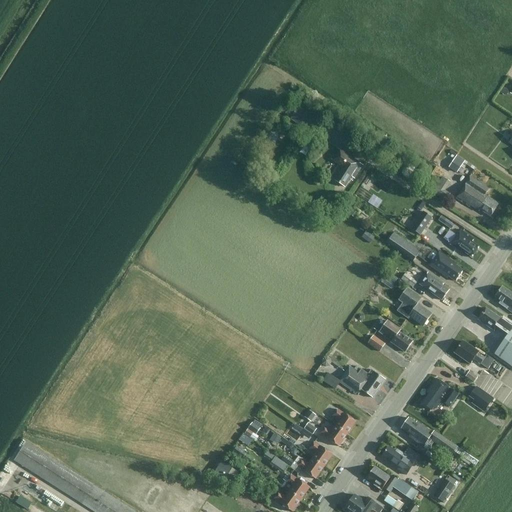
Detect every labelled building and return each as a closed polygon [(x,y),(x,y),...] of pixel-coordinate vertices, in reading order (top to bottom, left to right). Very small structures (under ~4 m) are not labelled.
[(317,119),(299,107),(291,119),(309,131),(317,119)] [(363,166),(339,150),(332,160),(339,165),(330,178),(345,188),(352,177),(354,179),(363,166)] [(457,173),(465,161),(457,156),(449,168),(457,173)] [(490,217),(499,204),(485,195),(488,190),(468,176),(463,183),(465,185),(456,199),(469,207),(470,206),(479,212),(480,210),(490,217)] [(450,194),(445,191),(451,182),(442,177),(432,193),(446,201),(450,194)] [(375,194),(370,202),(379,207),(384,199),(375,194)] [(411,229),(421,235),(433,218),(423,212),(411,229)] [(451,229),(454,225),(446,219),(443,224),(451,229)] [(479,247),(472,242),(474,239),(460,230),(450,245),(462,253),(463,251),(472,258),(479,247)] [(413,262),(420,252),(394,233),(387,244),(413,262)] [(463,271),(456,266),(457,264),(439,252),(430,266),(445,277),(447,275),(455,281),(463,271)] [(401,279),(413,288),(418,282),(417,281),(420,277),(409,268),(401,279)] [(428,273),(420,285),(442,300),(449,290),(443,286),(444,284),(428,273)] [(511,293),(502,287),(495,297),(501,302),(499,304),(511,312),(511,293)] [(417,304),(421,299),(407,289),(399,300),(403,303),(397,311),(408,319),(410,317),(424,326),(432,315),(417,304)] [(502,320),(486,308),(478,319),(487,325),(486,326),(494,332),(497,327),(506,334),(511,327),(502,320)] [(388,321),(379,334),(392,342),(391,342),(405,352),(413,342),(399,332),(400,330),(388,321)] [(511,329),(494,354),(511,366),(511,329)] [(385,344),(373,336),(368,343),(380,352),(385,344)] [(485,358),(478,353),(478,352),(463,341),(455,353),(463,358),(462,359),(470,365),(474,359),(488,369),(494,360),(487,355),(485,358)] [(360,370),(359,373),(356,371),(354,369),(352,368),(350,366),(343,377),(340,380),(340,381),(339,382),(340,383),(352,391),(358,395),(362,390),(373,398),(386,380),(374,372),(371,370),(369,374),(361,369),(360,370)] [(473,382),(477,377),(469,372),(465,377),(473,382)] [(422,404),(431,410),(433,407),(436,409),(442,402),(449,407),(459,394),(437,379),(427,392),(429,394),(422,404)] [(472,403),(484,412),(494,399),(476,387),(469,397),(474,400),(472,403)] [(335,426),(347,434),(356,422),(344,413),(344,414),(338,409),(333,416),(339,421),(335,426)] [(311,422),(316,415),(310,410),(305,417),(311,422)] [(416,423),(409,418),(401,429),(410,435),(409,437),(423,447),(425,445),(429,448),(433,442),(452,455),(454,452),(458,447),(434,431),(433,433),(417,422),(416,423)] [(248,429),(256,435),(261,428),(253,422),(248,429)] [(317,429),(308,423),(301,434),(309,439),(312,434),(313,434),(317,429)] [(339,447),(347,434),(335,426),(332,431),(325,427),(321,433),(327,438),(339,447)] [(258,437),(256,435),(248,429),(245,434),(255,442),(258,437)] [(277,445),(281,438),(274,434),(270,440),(277,445)] [(288,443),(282,438),(280,441),(292,449),(296,442),(291,438),(288,443)] [(95,511),(135,511),(27,442),(15,460),(95,511)] [(312,459),(324,467),(333,455),(321,446),(321,447),(314,442),(310,449),(316,453),(312,459)] [(232,452),(244,460),(247,455),(236,447),(232,452)] [(396,452),(389,447),(382,456),(392,462),(390,464),(406,475),(415,462),(398,450),(396,452)] [(289,466),(267,451),(264,455),(273,461),(270,464),(283,473),(289,466)] [(316,479),(324,467),(312,459),(309,464),(302,459),(297,466),(304,470),(304,471),(316,479)] [(229,484),(237,472),(222,462),(214,473),(229,484)] [(390,477),(375,467),(367,478),(375,484),(374,485),(381,490),(383,488),(390,493),(394,487),(413,500),(419,492),(399,478),(398,480),(391,475),(390,477)] [(289,491),(301,500),(310,487),(298,479),(291,475),(287,481),(293,486),(289,491)] [(456,481),(448,475),(434,496),(444,503),(455,487),(453,486),(456,481)] [(292,511),(301,500),(289,491),(285,496),(279,492),(274,499),(281,503),(281,504),(292,511)] [(407,499),(402,496),(399,500),(390,494),(387,500),(401,509),(407,499)] [(355,495),(345,509),(349,511),(370,511),(372,509),(375,511),(380,511),(383,508),(368,497),(365,502),(355,495)] [(230,511),(236,501),(230,498),(223,511),(230,511)] [(415,511),(419,507),(413,503),(406,511),(415,511)]
